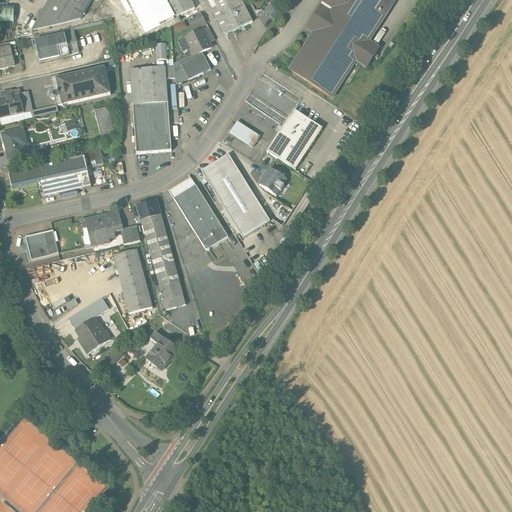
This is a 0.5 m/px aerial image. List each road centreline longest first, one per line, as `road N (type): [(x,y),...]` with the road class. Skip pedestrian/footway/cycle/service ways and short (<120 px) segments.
road 1 (primary): [(482,0),(302,277)]
road 2 (unclassified): [(0,223),(155,182),(191,157),(257,62)]
road 3 (unclassified): [(156,482),(46,342),(0,231)]
road 4 (primary): [(302,277),(229,368),(156,482)]
road 5 (primary): [(165,488),(302,277)]
